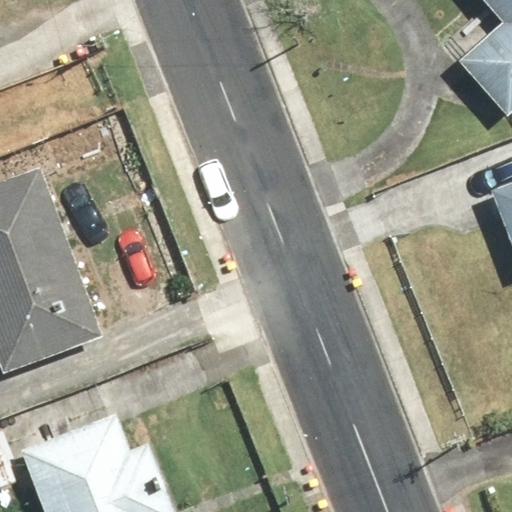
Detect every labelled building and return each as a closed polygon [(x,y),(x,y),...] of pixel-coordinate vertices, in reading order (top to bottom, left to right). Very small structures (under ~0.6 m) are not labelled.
[(511,0),(498,0),(511,14),(511,29),(471,66),(511,110),(511,0)] [(55,172),(0,192),(0,319),(20,375),(115,341),(55,172)] [(511,188),(503,192),(511,213),(511,188)] [(0,418),(0,498),(35,485),(8,415),(0,418)] [(194,511),(163,445),(141,455),(127,418),(36,453),(59,511),(194,511)]
